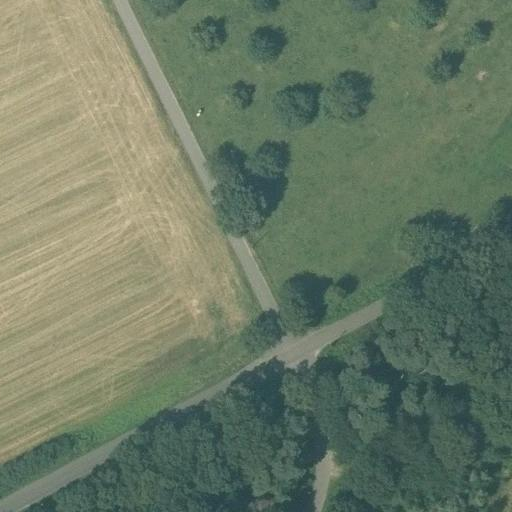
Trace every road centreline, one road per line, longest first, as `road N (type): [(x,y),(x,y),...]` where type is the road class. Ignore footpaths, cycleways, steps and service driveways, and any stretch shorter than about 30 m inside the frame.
road 1 (unclassified): [(119,0),(290,352)]
road 2 (unclassified): [(0,511),(290,352)]
road 3 (unclassified): [(290,352),(511,232)]
